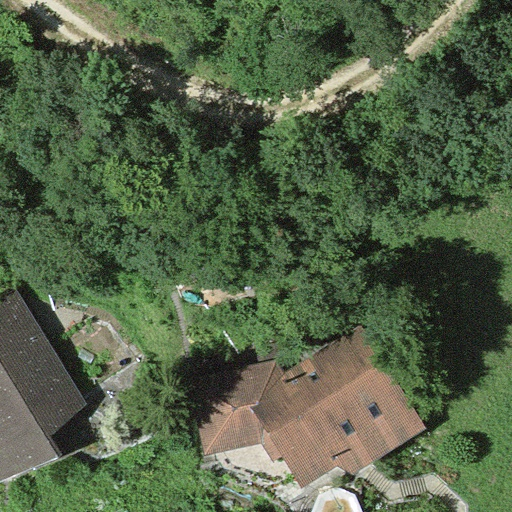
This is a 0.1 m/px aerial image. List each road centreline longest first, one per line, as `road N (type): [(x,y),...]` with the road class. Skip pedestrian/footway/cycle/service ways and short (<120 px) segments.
road 1 (track): [(233,116),(277,114),(321,99),(444,0)]
road 2 (track): [(233,116),(92,57),(24,0)]
